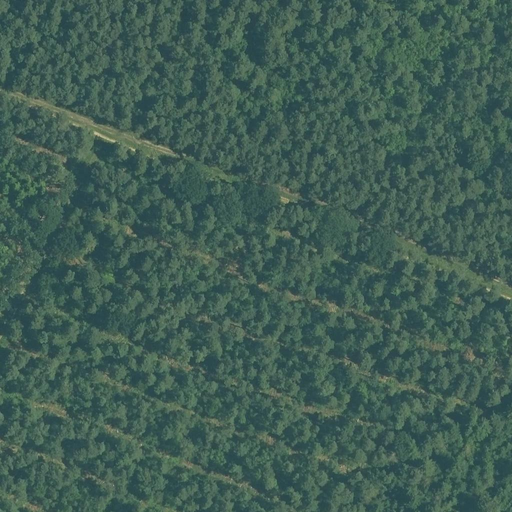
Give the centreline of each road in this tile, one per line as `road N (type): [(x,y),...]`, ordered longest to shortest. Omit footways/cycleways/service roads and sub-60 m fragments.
road 1 (track): [(511,290),(0,84)]
road 2 (track): [(0,347),(114,131)]
road 3 (track): [(134,138),(195,0)]
